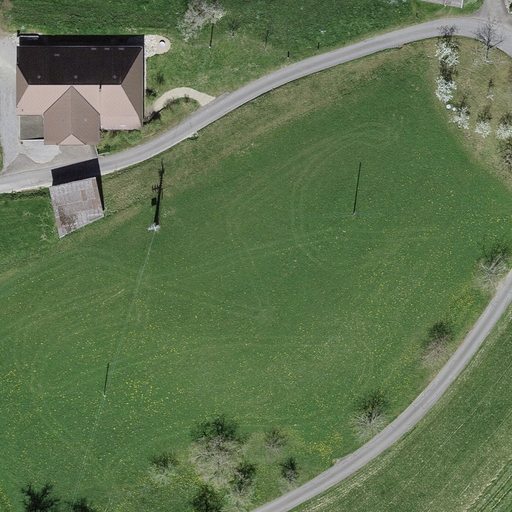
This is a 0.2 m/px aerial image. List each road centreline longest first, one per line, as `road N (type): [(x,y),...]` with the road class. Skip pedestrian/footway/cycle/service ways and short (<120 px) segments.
road 1 (unclassified): [(0,188),(130,160),(301,68),(418,31),(481,28),(511,43)]
road 2 (unclassified): [(511,278),(401,422),(339,470),(263,511)]
